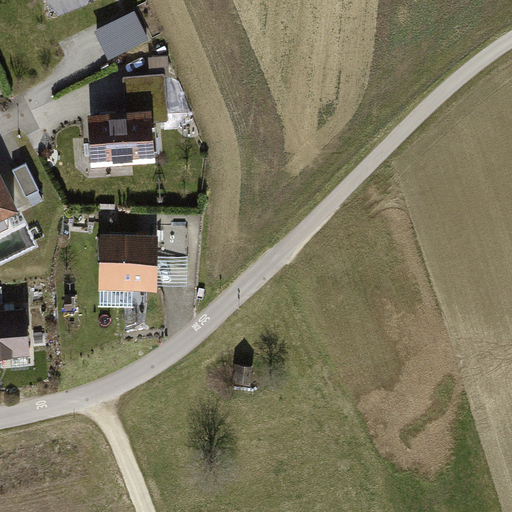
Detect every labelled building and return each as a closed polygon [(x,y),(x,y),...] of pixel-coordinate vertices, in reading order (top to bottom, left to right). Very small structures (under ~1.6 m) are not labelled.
[(153,41),(138,10),(101,29),(116,59),(153,41)] [(133,112),(104,113),(106,164),(175,161),(172,77),(132,78),(133,112)] [(0,227),(32,212),(8,165),(0,168),(0,227)] [(174,236),(115,234),(113,289),(172,291),(174,236)] [(392,247),(311,283),(344,357),(425,321),(392,247)] [(43,307),(0,312),(0,360),(49,354),(43,307)] [(251,365),(240,363),(238,377),(249,378),(251,365)]
